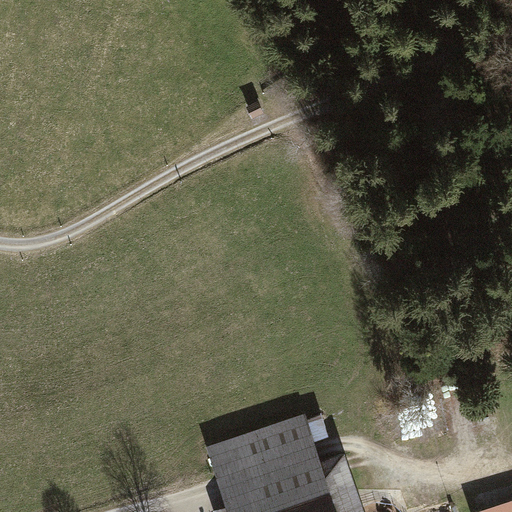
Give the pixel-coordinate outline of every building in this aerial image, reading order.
[(262,112),(257,101),(246,106),(251,117),(262,112)] [(449,394),(463,450),(481,445),(468,389),(449,394)] [(318,434),(329,431),(323,406),(311,409),(318,434)] [(300,410),(203,441),(226,511),(361,511),(342,449),(315,457),(300,410)] [(511,511),(511,491),(469,504),(471,511),(511,511)]
